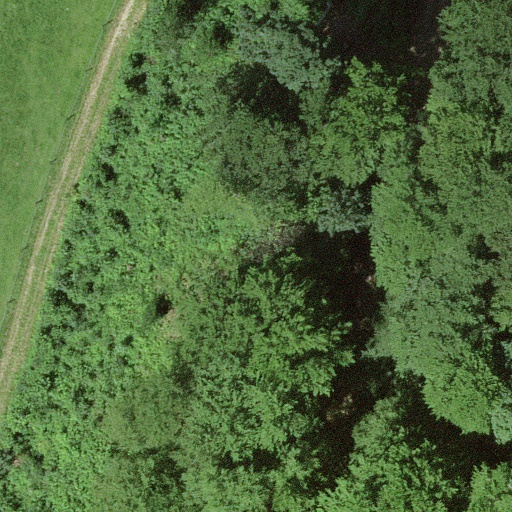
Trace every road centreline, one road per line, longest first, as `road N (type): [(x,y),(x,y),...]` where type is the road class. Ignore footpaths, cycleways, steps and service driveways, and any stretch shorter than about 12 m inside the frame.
road 1 (track): [(317,511),(436,0)]
road 2 (track): [(0,406),(135,0)]
